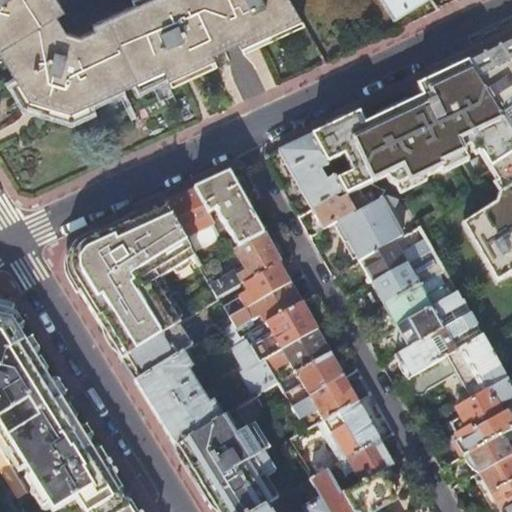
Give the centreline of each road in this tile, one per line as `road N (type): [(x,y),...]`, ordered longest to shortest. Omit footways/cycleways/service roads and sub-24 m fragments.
road 1 (residential): [(239,135),(447,511)]
road 2 (residential): [(9,239),(177,511)]
road 3 (residential): [(511,3),(239,135)]
road 4 (residential): [(239,135),(9,239)]
